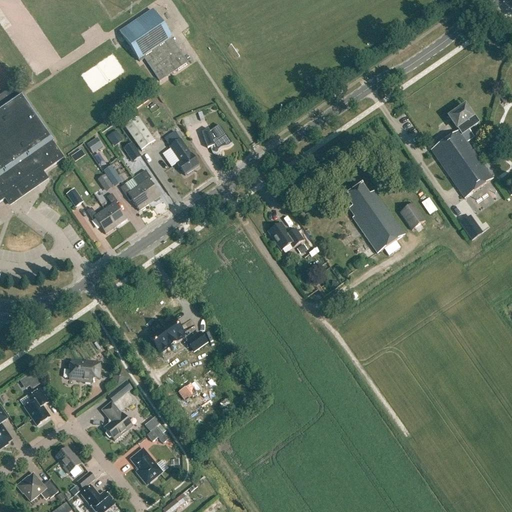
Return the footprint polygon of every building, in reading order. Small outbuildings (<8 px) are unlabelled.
[(170,39),(167,34),(152,12),(132,25),(120,33),(123,38),(140,62),(144,59),(159,82),(187,63),(170,39)] [(0,203),(6,199),(10,206),(42,183),(41,182),(45,179),(42,174),(64,159),(52,142),(54,141),(21,95),(14,100),(8,92),(0,96),(0,203)] [(469,131),(479,124),(474,117),(472,119),(464,108),(463,109),(461,109),(458,110),(458,112),(455,114),(453,114),(451,116),(450,118),(449,119),(458,133),(431,152),(465,200),(492,180),(466,143),(474,138),(469,131)] [(111,115),(103,121),(106,125),(114,119),(111,115)] [(123,126),(140,150),(154,141),(137,116),(123,126)] [(215,154),(215,155),(216,154),(217,154),(217,153),(219,150),(221,149),(223,149),(225,149),(228,148),(229,147),(231,145),(232,145),(219,127),(209,134),(208,131),(202,135),(208,149),(211,148),(211,150),(214,152),(213,152),(213,153),(214,154),(215,154)] [(107,136),(114,146),(122,140),(115,130),(107,136)] [(99,140),(89,147),(95,155),(105,148),(99,140)] [(177,165),(185,177),(199,168),(189,154),(180,141),(169,148),(179,163),(177,165)] [(123,148),(131,161),(140,156),(132,143),(123,148)] [(110,183),(113,187),(121,182),(110,166),(102,172),(105,175),(110,183)] [(138,188),(150,205),(160,198),(149,182),(151,180),(145,172),(140,175),(145,182),(138,188)] [(135,178),(129,182),(132,187),(138,184),(135,178)] [(132,201),(139,212),(150,205),(138,188),(130,193),(125,186),(120,189),(130,203),(132,201)] [(345,197),(352,208),(349,210),(354,218),(352,219),(377,255),(404,237),(374,193),(369,196),(361,186),(345,197)] [(65,194),(74,208),(83,202),(74,189),(65,194)] [(104,211),(116,228),(127,221),(115,205),(117,204),(111,195),(107,198),(112,206),(104,211)] [(401,216),(413,233),(426,224),(414,207),(401,216)] [(94,220),(105,236),(116,228),(104,211),(96,216),(91,209),(86,212),(92,221),(94,220)] [(470,218),(460,225),(472,242),(482,235),(470,218)] [(269,232),(269,233),(268,234),(280,252),(290,246),(292,249),(303,242),(295,231),(288,236),(281,225),(274,230),(272,229),(269,232)] [(155,331),(147,336),(160,354),(184,337),(171,319),(164,325),(163,324),(154,330),(155,331)] [(199,334),(187,343),(194,353),(206,344),(199,334)] [(69,379),(69,380),(82,381),(82,382),(83,383),(92,384),(93,377),(100,378),(102,363),(93,362),(93,365),(71,363),(70,371),(65,371),(64,372),(63,377),(65,379),(69,379)] [(128,379),(121,369),(111,378),(117,387),(128,379)] [(32,374),(24,380),(32,391),(40,385),(32,374)] [(126,382),(116,390),(121,395),(130,388),(126,382)] [(24,409),(37,427),(50,418),(43,407),(48,403),(40,391),(29,398),(32,403),(24,409)] [(122,414),(121,415),(113,405),(112,403),(102,411),(109,421),(111,421),(110,424),(104,429),(107,433),(106,435),(109,439),(112,438),(115,442),(132,427),(122,414)] [(0,408),(0,450),(8,445),(7,444),(12,441),(0,424),(7,419),(0,408)] [(157,428),(147,436),(152,443),(158,438),(163,445),(167,441),(157,428)] [(56,458),(64,468),(63,469),(68,475),(81,464),(76,458),(75,459),(67,449),(56,458)] [(141,480),(142,481),(147,487),(163,473),(143,450),(130,461),(143,476),(142,477),(141,478),(141,479),(141,480)] [(89,474),(78,483),(83,490),(95,480),(89,474)] [(24,482),(23,481),(16,487),(22,495),(23,494),(30,503),(44,492),(50,500),(58,493),(49,481),(43,486),(33,475),(24,482)] [(100,497),(92,487),(81,496),(89,506),(89,505),(94,511),(106,511),(115,505),(105,492),(100,497)] [(175,500),(162,511),(174,511),(180,507),(175,500)]
